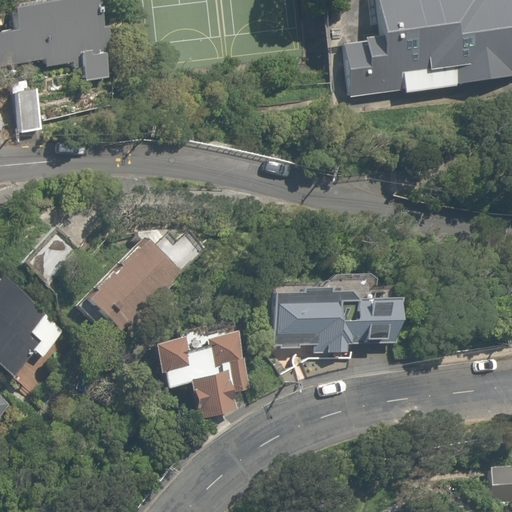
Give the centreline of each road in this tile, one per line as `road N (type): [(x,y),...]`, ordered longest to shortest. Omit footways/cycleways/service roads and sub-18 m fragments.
road 1 (residential): [(0,166),(83,158),(176,163),(511,227)]
road 2 (tertiary): [(511,384),(369,407),(251,469),(206,511)]
